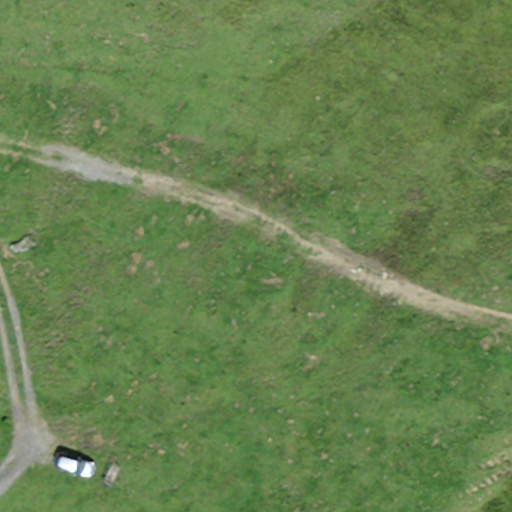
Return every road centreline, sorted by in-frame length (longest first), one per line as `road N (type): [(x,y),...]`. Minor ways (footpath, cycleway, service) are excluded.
road 1 (track): [(511,324),(401,295),(302,240),(203,199),(68,156),(0,144)]
road 2 (track): [(0,296),(25,423),(15,465),(0,479)]
